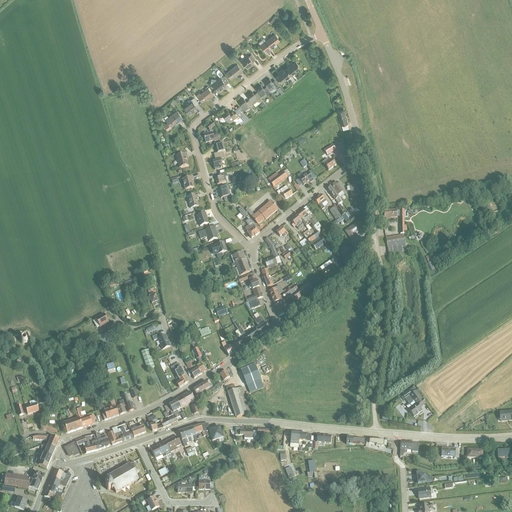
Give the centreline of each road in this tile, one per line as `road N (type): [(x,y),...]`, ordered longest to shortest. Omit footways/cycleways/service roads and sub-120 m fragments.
road 1 (residential): [(252,247),(217,214),(195,135),(322,32)]
road 2 (tertiary): [(397,434),(210,420),(138,442)]
road 3 (tertiary): [(279,330),(338,292),(368,253),(375,214),(364,155)]
road 4 (track): [(376,432),(383,306),(373,237)]
road 5 (residential): [(252,247),(364,155)]
road 6 (tertiary): [(65,440),(193,385)]
road 7 (residential): [(193,385),(161,318),(134,328),(121,325),(111,308)]
road 8 (tertiary): [(364,155),(322,32)]
